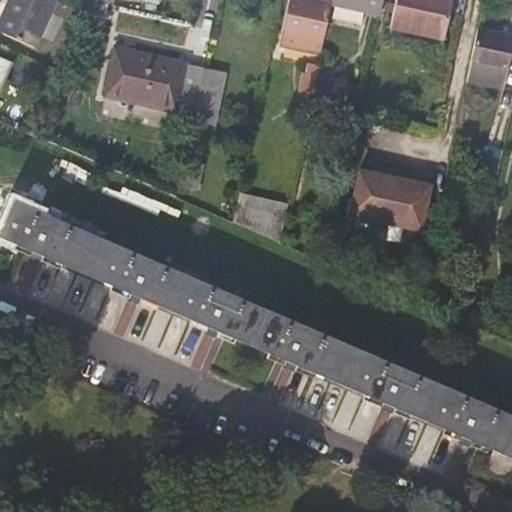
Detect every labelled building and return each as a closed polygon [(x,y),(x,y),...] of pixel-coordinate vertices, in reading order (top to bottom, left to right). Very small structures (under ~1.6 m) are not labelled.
[(0,30),(37,46),(57,0),(56,0),(9,0),(7,5),(2,3),(0,8),(0,30)] [(106,17),(109,4),(90,0),(80,0),(79,10),(78,12),(106,17)] [(293,0),(285,44),(320,51),(330,3),(318,0),(293,0)] [(333,0),(333,4),(382,14),(384,0),(333,0)] [(397,0),(392,27),(445,38),(453,0),(397,0)] [(468,81),(505,89),(511,54),(511,35),(480,28),(468,81)] [(108,95),(196,114),(206,68),(206,67),(118,49),(108,95)] [(0,89),(11,63),(0,58),(0,89)] [(329,67),(320,65),(317,75),(311,104),(325,107),(331,78),(327,77),(329,67)] [(227,72),(206,68),(196,114),(195,119),(217,123),(227,72)] [(298,108),(310,111),(311,104),(317,75),(305,73),(298,108)] [(292,117),(308,119),(310,111),(298,108),(294,107),(292,117)] [(478,198),(493,201),(504,152),(489,149),(478,198)] [(205,165),(186,161),(181,187),(199,191),(205,165)] [(374,165),(373,171),(382,174),(384,167),(374,165)] [(361,169),(351,215),(387,223),(398,171),(384,167),(382,174),(373,171),(361,169)] [(413,173),(398,171),(387,223),(423,231),(433,185),(421,182),(412,180),(413,173)] [(423,176),(413,173),(412,180),(421,182),(423,176)] [(288,212),(241,198),(235,223),(282,242),(288,212)] [(0,237),(495,450),(511,456),(511,414),(16,201),(0,237)] [(454,308),(468,311),(475,282),(460,278),(454,308)] [(511,473),(511,456),(495,450),(488,467),(511,477),(511,473)]
